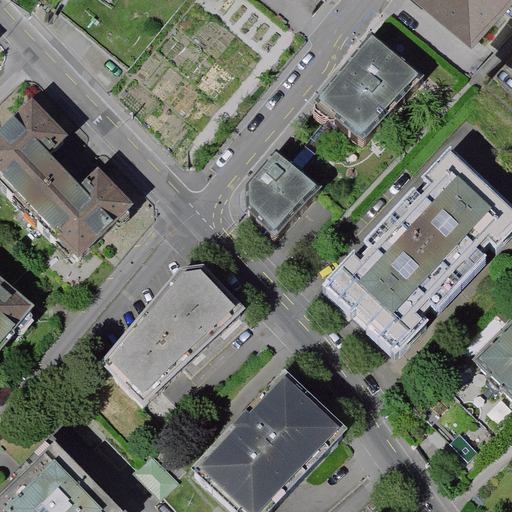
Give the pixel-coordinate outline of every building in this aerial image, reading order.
[(508,0),(430,0),(474,36),(508,0)] [(367,146),(422,83),(377,44),(322,108),(367,146)] [(64,147),(33,114),(0,146),(0,185),(80,267),(132,217),(100,184),(80,203),(45,166),(64,147)] [(415,193),(385,225),(454,289),(486,262),(480,257),(492,245),(498,254),(511,237),(511,213),(453,157),(429,180),(435,188),(425,200),(415,193)] [(318,196),(278,162),(251,194),(251,216),(277,242),(318,196)] [(423,323),(454,289),(385,225),(370,242),(381,251),(367,266),(359,258),(326,294),(398,360),(428,327),(423,323)] [(200,285),(182,288),(123,359),(106,379),(140,414),(236,323),(200,285)] [(0,350),(31,314),(0,287),(0,350)] [(511,341),(485,368),(511,395),(511,341)] [(271,511),(345,434),(287,380),(195,478),(231,511),(271,511)] [(116,511),(57,451),(17,490),(0,506),(0,511),(116,511)] [(180,488),(153,462),(146,469),(135,480),(162,506),(180,488)]
